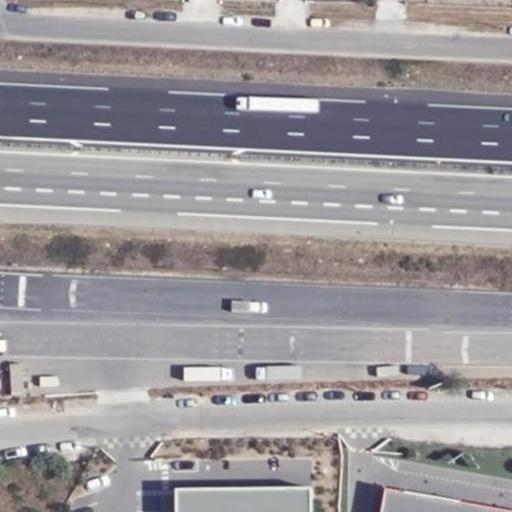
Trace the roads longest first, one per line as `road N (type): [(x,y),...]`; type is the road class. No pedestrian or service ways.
road 1 (unclassified): [(511,51),(0,25)]
road 2 (motorway): [(0,172),(511,197)]
road 3 (motorway): [(511,135),(0,110)]
road 4 (residential): [(511,414),(248,416),(0,431)]
